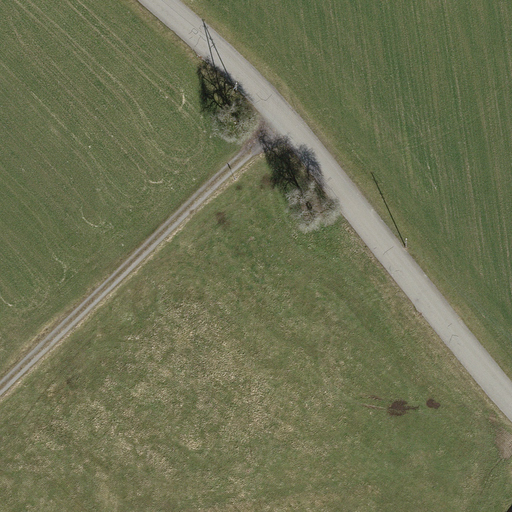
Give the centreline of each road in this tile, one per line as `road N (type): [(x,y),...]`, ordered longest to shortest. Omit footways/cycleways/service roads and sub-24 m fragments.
road 1 (unclassified): [(163,0),(284,117),(511,399)]
road 2 (track): [(284,117),(0,392)]
